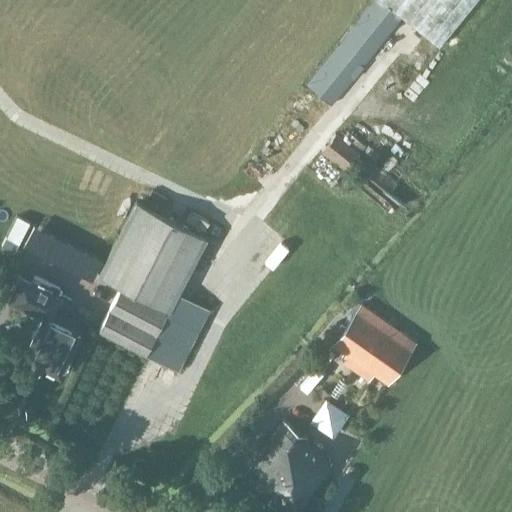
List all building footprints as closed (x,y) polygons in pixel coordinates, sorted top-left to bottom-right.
[(373,0),(304,86),(330,107),(402,17),(425,35),(438,46),(475,0),(373,0)] [(388,192),(397,182),(359,152),(336,133),(322,150),(344,169),(347,165),(352,169),(356,165),(388,192)] [(209,309),(177,292),(206,236),(137,198),(97,274),(120,286),(97,331),(178,372),(209,309)] [(36,370),(38,366),(60,377),(80,335),(87,320),(67,311),(73,299),(60,292),(62,287),(33,273),(29,280),(21,275),(8,300),(40,316),(20,358),(18,362),(20,367),(30,372),(36,370)] [(332,343),(345,352),(387,382),(411,349),(383,329),(388,321),(361,302),(332,343)] [(344,415),(324,402),(311,422),(331,435),(344,415)] [(301,442),(302,443),(307,436),(283,420),(243,479),(241,481),(243,482),(244,482),(262,494),(262,495),(264,496),(269,499),(296,460),(291,456),(301,442)] [(330,462),(302,443),(301,442),(291,456),(296,460),(269,499),(278,505),(278,506),(280,507),(287,511),(299,511),(323,476),(321,475),(330,462)]
